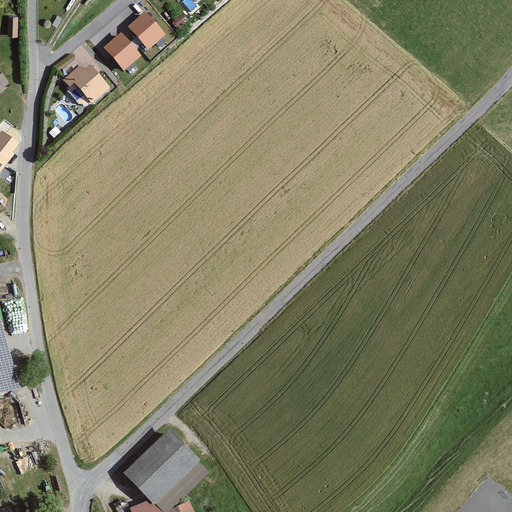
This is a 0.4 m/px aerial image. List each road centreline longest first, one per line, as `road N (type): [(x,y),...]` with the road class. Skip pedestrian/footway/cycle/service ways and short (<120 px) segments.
road 1 (tertiary): [(79,511),(100,473),(511,78)]
road 2 (residential): [(79,511),(22,236),(35,66)]
